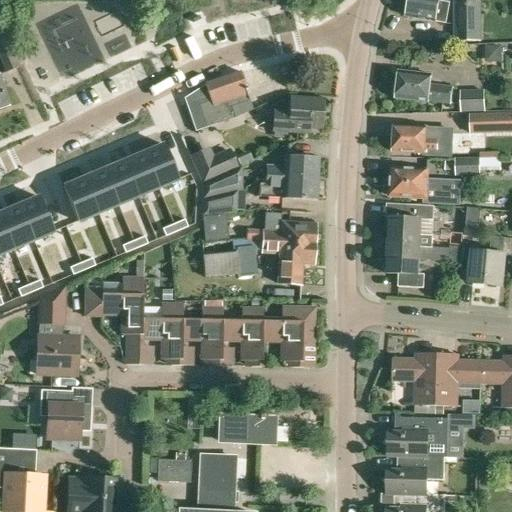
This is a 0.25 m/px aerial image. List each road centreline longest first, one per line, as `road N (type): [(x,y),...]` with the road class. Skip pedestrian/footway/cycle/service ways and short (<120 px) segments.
road 1 (residential): [(0,164),(218,59),(367,36)]
road 2 (residential): [(131,511),(132,480),(116,463),(123,385),(345,383)]
road 3 (residential): [(347,316),(347,141),(367,36)]
road 4 (residential): [(347,316),(511,332)]
road 5 (residential): [(349,511),(345,383)]
